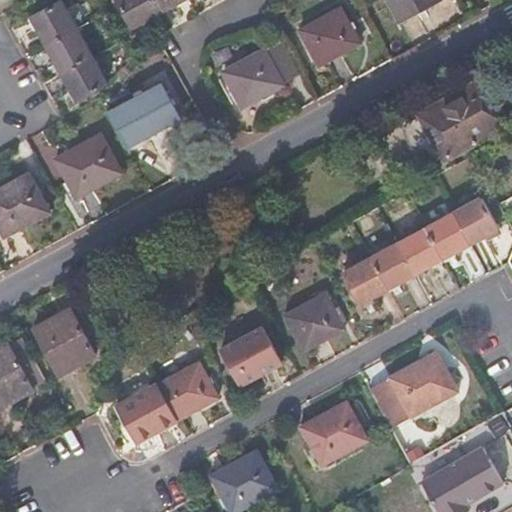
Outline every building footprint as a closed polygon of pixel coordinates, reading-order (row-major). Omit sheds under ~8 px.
[(62,0),(34,15),(49,43),(78,27),(63,0),(62,0)] [(162,10),(156,0),(119,0),(134,26),(162,10)] [(156,0),(162,10),(180,0),(156,0)] [(390,0),(401,19),(436,0),(390,0)] [(362,40),(343,6),(301,28),(321,63),(362,40)] [(78,27),(49,43),(65,73),(94,58),(78,27)] [(300,72),(281,39),(265,49),(264,48),(223,72),(243,106),(284,83),(284,82),(300,72)] [(94,58),(65,73),(78,97),(107,82),(94,58)] [(505,122),(482,78),(421,112),(445,156),(505,122)] [(163,82),(108,111),(127,146),(182,116),(163,82)] [(122,172),(102,132),(56,157),(77,197),(122,172)] [(52,211),(30,171),(0,187),(0,223),(7,236),(52,211)] [(484,196),(455,212),(471,241),(500,226),(484,196)] [(471,241),(455,212),(428,226),(444,256),(471,241)] [(417,271),(444,256),(428,226),(400,241),(417,271)] [(417,271),(400,241),(374,256),(390,285),(417,271)] [(361,302),(390,285),(374,256),(345,272),(361,302)] [(346,327),(328,292),(286,314),(305,349),(346,327)] [(95,352),(70,306),(34,325),(59,372),(95,352)] [(282,361),(264,326),(222,348),(242,383),(282,361)] [(44,377),(21,334),(9,341),(7,340),(0,344),(0,404),(32,387),(31,384),(44,377)] [(438,351),(392,376),(413,414),(458,389),(438,351)] [(158,383),(177,418),(219,395),(201,360),(158,383)] [(392,376),(370,388),(390,426),(413,414),(392,376)] [(137,440),(177,418),(158,383),(118,405),(137,440)] [(369,438),(348,400),(302,425),(323,462),(369,438)] [(420,481),(437,511),(463,511),(468,510),(465,505),(463,501),(474,495),(476,498),(502,484),(481,447),(420,481)] [(279,487),(259,448),(212,473),(233,511),(279,487)] [(465,505),(476,498),(474,495),(463,501),(465,505)]
